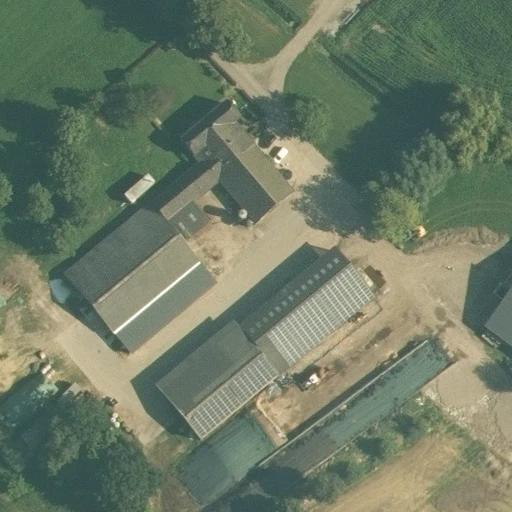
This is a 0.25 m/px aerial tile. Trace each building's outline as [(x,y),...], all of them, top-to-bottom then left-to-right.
[(101,99),(104,116),(129,111),(126,95),(101,99)] [(181,141),(196,160),(237,127),(244,121),(228,102),(181,141)] [(200,164),(217,185),(219,184),(258,152),(237,127),(196,160),(200,164)] [(258,152),(219,184),(255,227),(294,195),(258,152)] [(200,164),(150,206),(182,245),(209,223),(194,205),(217,185),(200,164)] [(150,206),(65,277),(116,340),(202,269),(182,245),(150,206)] [(335,252),(239,331),(246,340),(278,378),(373,298),(335,252)] [(0,282),(0,305),(11,294),(0,282)] [(0,381),(56,336),(43,321),(0,355),(0,381)] [(169,403),(246,340),(239,331),(233,323),(156,387),(169,403)] [(246,340),(169,403),(200,442),(278,378),(246,340)] [(424,340),(278,450),(300,480),(453,364),(424,340)] [(0,384),(0,406),(62,373),(52,356),(0,384)] [(73,368),(2,414),(13,430),(83,385),(73,368)] [(197,486),(194,480),(205,473),(211,482),(228,470),(221,459),(226,455),(222,450),(178,479),(187,492),(197,486)]
